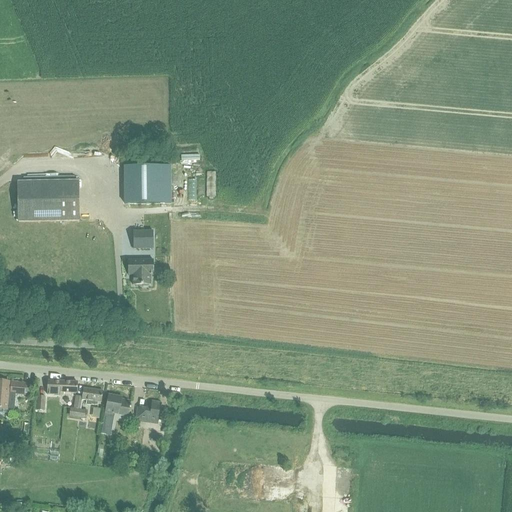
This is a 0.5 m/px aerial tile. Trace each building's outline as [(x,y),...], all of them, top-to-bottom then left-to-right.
[(171,167),(124,167),(125,205),(171,204),(171,167)] [(213,173),(206,173),(205,194),(213,194),(213,173)] [(19,223),(79,222),(78,182),(18,183),(19,223)] [(144,231),(134,232),(134,241),(134,250),(144,249),(153,249),(153,231),(144,231)] [(133,276),(133,286),(142,286),(144,287),(148,287),(150,285),(151,285),(151,276),(154,276),(153,260),(129,261),(129,276),(133,276)] [(0,381),(0,409),(7,410),(14,411),(15,394),(28,396),(29,384),(12,383),(11,394),(9,394),(10,382),(0,381)] [(48,382),(47,395),(60,396),(60,392),(77,393),(77,383),(60,382),(48,382)] [(71,409),(70,417),(86,419),(87,411),(80,410),(82,400),(87,401),(87,405),(91,406),(91,405),(95,405),(96,402),(101,403),(103,391),(84,389),(82,397),(76,396),(74,409),(71,409)] [(104,416),(101,434),(107,435),(109,436),(113,418),(114,408),(119,409),(118,415),(128,416),(131,401),(122,400),(122,398),(108,395),(104,416)] [(38,397),(37,411),(44,411),(45,397),(38,397)] [(138,409),(137,419),(158,422),(160,403),(152,402),(152,406),(147,405),(146,410),(138,409)] [(100,413),(92,412),(91,421),(98,422),(100,413)] [(9,502),(8,509),(21,510),(22,504),(9,502)]
